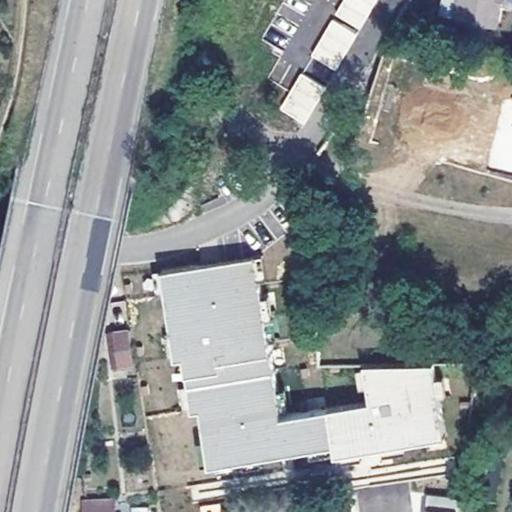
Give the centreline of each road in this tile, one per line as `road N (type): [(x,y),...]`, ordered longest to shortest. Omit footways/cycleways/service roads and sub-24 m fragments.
road 1 (motorway): [(39,511),(140,0)]
road 2 (motorway): [(89,0),(0,433)]
road 3 (track): [(117,259),(173,247),(265,205),(397,0)]
